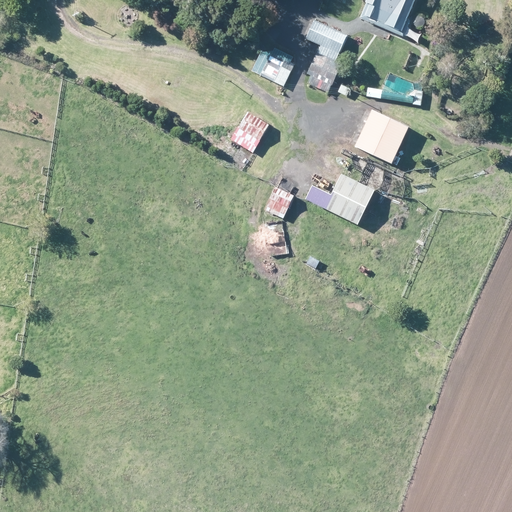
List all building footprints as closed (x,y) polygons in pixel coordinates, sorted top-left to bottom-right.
[(368,0),(360,19),(401,36),(415,0),(368,0)] [(333,71),(340,58),(354,32),(317,12),(303,39),(324,50),(309,77),(312,79),(309,85),(331,97),(342,76),(333,71)] [(284,63),(261,53),(252,73),(284,88),(293,67),(284,63)] [(409,129),(372,112),(356,148),(397,167),(401,159),(396,157),(409,129)] [(270,125),(248,114),(233,142),(254,154),(270,125)] [(375,192),(342,176),(332,196),(314,188),(308,201),(358,226),(375,192)] [(294,197),(276,189),(266,212),(284,220),(294,197)]
